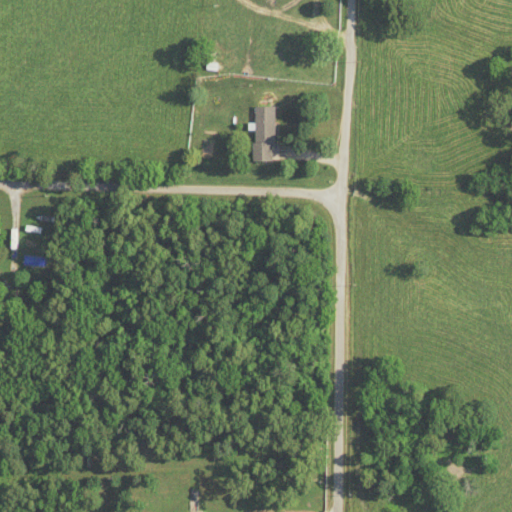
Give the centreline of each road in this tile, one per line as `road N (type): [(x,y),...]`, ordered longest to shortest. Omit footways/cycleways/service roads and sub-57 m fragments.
road 1 (residential): [(341,511),(355,0)]
road 2 (residential): [(344,198),(0,184)]
